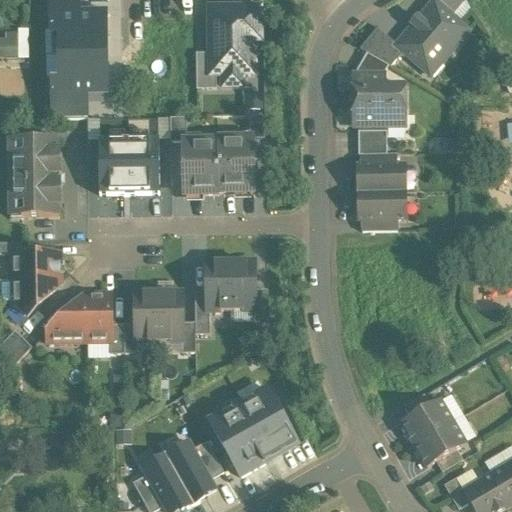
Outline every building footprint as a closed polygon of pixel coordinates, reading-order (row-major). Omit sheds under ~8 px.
[(440,0),(439,2),(466,18),(473,6),(463,0),(440,0)] [(78,4),(64,4),(51,4),(51,17),(78,17),(78,4)] [(433,4),(419,21),(417,19),(410,28),(412,29),(396,48),(395,49),(403,55),(422,72),(432,60),(441,67),(469,34),(433,4)] [(210,12),(211,57),(211,77),(216,77),(253,77),(252,41),(260,41),(259,11),(210,12)] [(105,16),(78,17),(51,17),(52,36),(59,36),(60,58),(105,57),(105,16)] [(0,58),(29,58),(29,28),(17,28),(17,33),(5,33),(5,39),(0,38),(0,58)] [(396,48),(377,31),(360,52),(389,69),(391,70),(403,55),(395,49),(396,48)] [(389,69),(366,56),(354,78),(354,79),(383,79),(389,69)] [(106,95),(105,57),(60,58),(60,81),(52,81),(52,96),(55,96),(87,95),(106,95)] [(216,92),(216,77),(211,77),(211,57),(196,57),(196,93),(216,92)] [(383,91),(383,79),(354,79),(354,129),(404,128),(404,91),(383,91)] [(87,95),(55,96),(56,121),(87,122),(87,95)] [(264,120),(249,120),(250,142),(253,142),(264,142),(264,120)] [(186,121),(170,121),(171,142),(171,146),(183,145),(187,145),(186,121)] [(387,158),(387,134),(358,135),(358,159),(361,159),(387,158)] [(253,196),(253,142),(250,142),(217,142),(217,144),(218,144),(218,196),(219,196),(253,196)] [(158,143),(98,144),(99,198),(159,197),(158,143)] [(187,145),(183,145),(184,199),(219,198),(219,196),(218,196),(218,144),(217,144),(187,145)] [(57,145),(20,146),(20,157),(13,157),(14,208),(21,208),(22,220),(58,219),(58,209),(60,209),(59,186),(58,186),(58,178),(59,178),(59,155),(57,155),(57,145)] [(387,158),(361,159),(361,170),(397,170),(396,158),(387,158)] [(361,170),(359,171),(359,197),(404,196),(404,170),(397,170),(361,170)] [(404,196),(359,197),(360,223),(362,223),(397,223),(405,222),(404,196)] [(397,223),(362,223),(362,235),(398,234),(397,223)] [(22,246),(0,246),(0,257),(12,258),(22,258),(22,246)] [(22,258),(12,258),(13,282),(60,281),(60,257),(22,258)] [(231,314),(230,266),(206,266),(207,296),(207,314),(209,314),(231,314)] [(254,266),(230,266),(231,314),(255,313),(255,294),(254,266)] [(61,287),(60,281),(13,282),(13,307),(27,321),(61,287)] [(2,283),(2,300),(12,300),(12,283),(2,283)] [(267,294),(255,294),(255,313),(255,330),(270,329),(268,314),(267,294)] [(207,296),(195,296),(195,326),(195,338),(210,338),(209,314),(207,314),(207,296)] [(159,297),(135,298),(135,328),(136,345),(137,346),(159,345),(159,297)] [(182,297),(159,297),(159,345),(182,345),(183,345),(183,327),(182,297)] [(111,328),(111,298),(86,298),(86,304),(87,304),(88,346),(110,346),(111,346),(111,328)] [(68,314),(47,335),(47,346),(88,346),(87,304),(86,304),(78,304),(73,309),(68,309),(68,314)] [(195,338),(195,326),(183,327),(183,345),(182,345),(182,357),(196,357),(195,338)] [(124,358),(123,328),(111,328),(111,346),(110,346),(110,358),(124,358)] [(135,328),(123,328),(124,358),(137,357),(137,346),(136,345),(135,328)] [(15,334),(0,349),(0,361),(2,364),(23,343),(15,334)] [(23,343),(2,364),(11,373),(32,351),(23,343)] [(210,425),(241,481),(296,450),(265,395),(210,425)] [(424,398),(404,410),(410,421),(430,409),(424,398)] [(430,409),(410,421),(400,426),(414,449),(453,425),(440,403),(430,409)] [(453,425),(414,449),(427,471),(436,465),(457,453),(466,448),(453,425)] [(207,446),(192,454),(210,485),(224,477),(207,446)] [(166,459),(193,508),(205,501),(204,499),(214,493),(210,485),(192,454),(189,447),(166,459)] [(457,453),(436,465),(442,476),(463,464),(457,453)] [(180,511),(185,511),(193,508),(166,459),(143,472),(148,480),(165,510),(165,511),(180,511),(181,511),(180,511)] [(511,465),(491,478),(510,510),(511,508),(511,465)] [(463,494),(462,495),(469,507),(472,511),(506,511),(510,510),(491,478),(463,494)] [(161,511),(165,510),(148,480),(134,487),(148,511),(161,511)] [(463,494),(456,482),(444,489),(457,511),(460,511),(469,507),(462,495),(463,494)]
